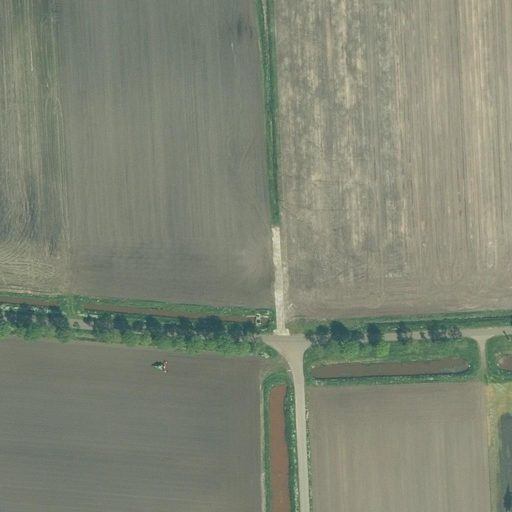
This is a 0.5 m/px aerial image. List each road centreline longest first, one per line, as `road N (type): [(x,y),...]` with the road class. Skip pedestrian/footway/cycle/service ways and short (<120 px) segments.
road 1 (unclassified): [(295,339),(0,316)]
road 2 (unclassified): [(295,339),(511,330)]
road 3 (unclassified): [(295,339),(304,511)]
